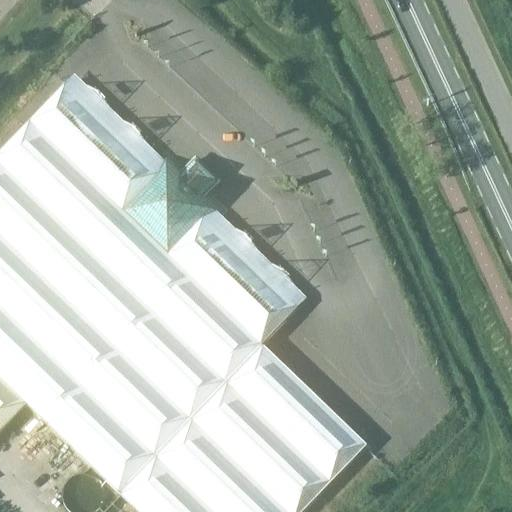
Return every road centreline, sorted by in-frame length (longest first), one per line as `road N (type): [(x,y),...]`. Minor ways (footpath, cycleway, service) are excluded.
road 1 (primary): [(405,0),(511,231)]
road 2 (unclassified): [(449,0),(511,132)]
